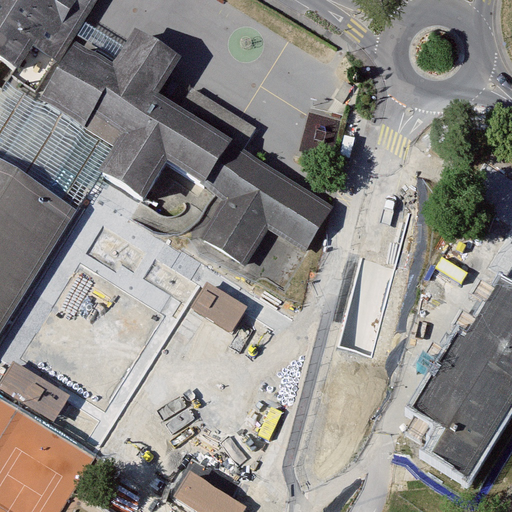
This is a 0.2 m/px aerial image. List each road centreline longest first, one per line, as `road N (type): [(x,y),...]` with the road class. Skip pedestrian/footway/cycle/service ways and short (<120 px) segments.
road 1 (residential): [(411,88),(385,135),(362,210),(285,511)]
road 2 (unknown): [(148,453),(62,387),(109,298),(131,281),(182,286),(227,319),(228,365)]
